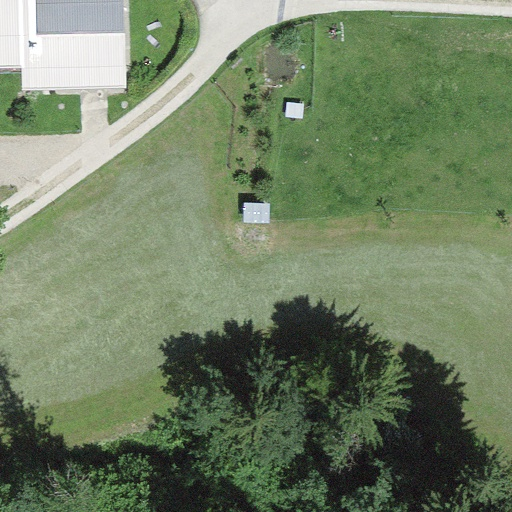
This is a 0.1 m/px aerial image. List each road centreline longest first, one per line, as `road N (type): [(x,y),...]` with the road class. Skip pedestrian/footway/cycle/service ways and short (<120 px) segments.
road 1 (track): [(298,0),(84,184),(0,224)]
road 2 (track): [(511,8),(358,0)]
